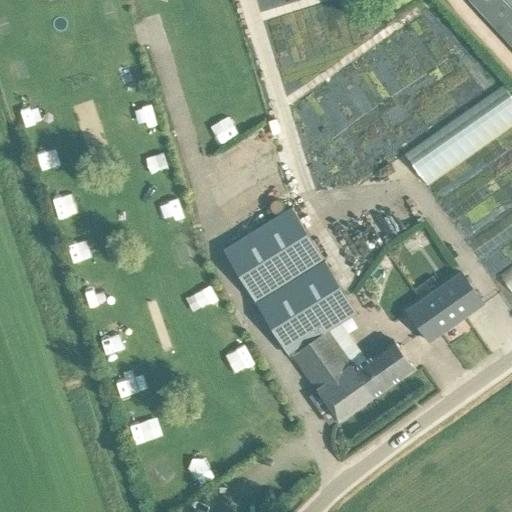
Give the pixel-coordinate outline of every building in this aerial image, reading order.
[(115,10),(117,20),(128,18),(123,0),(102,0),(106,12),(115,10)] [(511,0),(474,0),(511,41),(511,0)] [(0,15),(0,37),(14,34),(9,13),(0,15)] [(441,81),(460,67),(433,30),(401,53),(419,78),(432,69),(441,81)] [(137,56),(118,63),(124,78),(143,71),(137,56)] [(25,57),(4,64),(10,83),(31,76),(25,57)] [(511,87),(510,84),(404,149),(424,182),(511,128),(511,87)] [(26,125),(46,120),(42,104),(22,109),(26,125)] [(474,176),(445,189),(454,198),(459,210),(478,201),(484,214),(504,205),(508,201),(505,193),(495,197),(491,193),(483,201),(475,194),(480,190),(498,182),(511,196),(511,192),(506,180),(511,177),(511,127),(490,137),(497,153),(474,176)] [(59,146),(39,150),(43,169),(63,165),(59,146)] [(59,218),(79,212),(73,193),(53,199),(59,218)] [(323,333),(358,311),(291,205),(223,248),(290,354),(293,352),(340,420),(415,367),(395,340),(358,366),(354,361),(351,363),(352,365),(348,368),(323,333)] [(87,235),(68,243),(76,263),(95,255),(87,235)] [(197,240),(180,243),(184,261),(201,257),(197,240)] [(462,272),(408,310),(430,341),(484,303),(462,272)] [(194,291),(201,306),(219,298),(212,283),(194,291)] [(230,348),(237,368),(255,361),(248,341),(230,348)] [(159,485),(180,464),(168,452),(146,473),(159,485)] [(188,472),(199,487),(218,473),(207,459),(188,472)]
